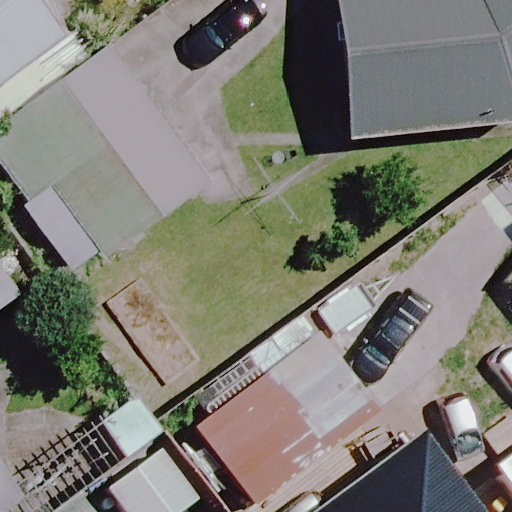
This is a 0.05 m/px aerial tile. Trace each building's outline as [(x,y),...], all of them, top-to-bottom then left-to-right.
[(0,0),(0,89),(57,48),(22,0),(0,0)] [(511,0),(317,0),(343,159),(511,132),(511,0)] [(192,197),(89,61),(0,129),(0,189),(75,287),(192,197)] [(0,314),(11,306),(0,290),(0,314)] [(254,511),(391,406),(328,325),(164,453),(209,511),(254,511)] [(0,508),(20,494),(0,468),(0,508)] [(72,511),(65,503),(53,511),(72,511)]
